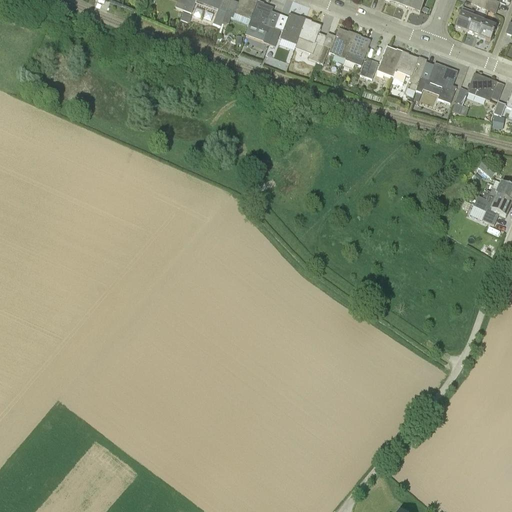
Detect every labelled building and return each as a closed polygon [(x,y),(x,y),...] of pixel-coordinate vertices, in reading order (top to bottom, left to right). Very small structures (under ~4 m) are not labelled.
[(178,0),(175,9),(183,12),(186,0),(178,0)] [(224,0),(186,0),(183,12),(191,15),(195,3),(217,11),(212,24),(221,27),(227,12),(230,2),(224,0)] [(247,0),(240,0),(234,16),(250,22),(257,3),(247,0)] [(408,10),(411,0),(398,0),(397,6),(408,10)] [(419,14),(424,0),(411,0),(408,10),(419,14)] [(499,4),(489,0),(485,0),(484,5),(497,10),(499,4)] [(482,10),(484,5),(472,1),(471,6),(482,10)] [(258,31),(260,26),(266,28),(270,19),(273,10),(257,3),(250,22),(248,28),(258,31)] [(495,15),(497,10),(484,5),(482,10),(495,15)] [(472,19),(474,14),(462,9),(454,29),(467,34),(472,19)] [(230,21),(232,14),(227,12),(221,27),(227,29),(230,21)] [(193,17),(184,14),(182,22),(190,25),(193,17)] [(298,40),(305,21),(289,15),(285,25),(282,34),(298,40)] [(478,38),(484,23),(472,19),(467,34),(478,38)] [(315,44),(318,35),(321,27),(305,21),(298,40),(295,50),(310,56),(308,61),(316,64),(318,59),(322,48),(316,45),(317,44),(315,44)] [(478,38),(490,43),(496,28),(484,23),(478,38)] [(270,42),(275,30),(268,27),(266,35),(262,44),(269,46),(270,42)] [(275,30),(270,42),(276,44),(281,32),(275,30)] [(338,30),(329,55),(345,61),(354,36),(338,30)] [(361,68),(367,52),(370,42),(354,36),(345,62),(361,68)] [(324,61),(328,50),(322,48),(318,59),(324,61)] [(395,72),(402,54),(386,48),(377,73),(393,79),(395,72)] [(415,93),(423,70),(415,67),(418,60),(402,54),(395,72),(411,79),(409,84),(411,84),(409,90),(409,91),(415,93)] [(367,74),(372,62),(366,60),(360,77),(366,79),(367,74)] [(373,77),(375,72),(378,65),(372,62),(367,74),(373,77)] [(452,87),(454,83),(458,74),(434,65),(431,73),(423,70),(415,93),(420,95),(421,95),(425,85),(426,86),(441,91),(438,101),(450,105),(456,88),(452,87)] [(489,102),(493,93),(496,84),(474,75),(467,92),(460,89),(455,105),(462,108),(467,94),(489,102)] [(413,100),(415,93),(409,91),(407,90),(405,94),(407,98),(413,100)] [(493,115),(498,117),(501,118),(505,106),(498,103),(493,115)] [(496,119),(494,130),(504,132),(506,121),(496,119)] [(483,163),(477,159),(473,164),(472,163),(467,168),(472,174),(477,170),(483,163)] [(477,170),(491,182),(497,175),(483,163),(477,170)] [(496,197),(497,197),(511,204),(511,203),(511,190),(500,185),(496,192),(492,190),(490,194),(486,192),(482,200),(490,204),(492,200),(496,197)] [(482,200),(478,199),(472,209),(485,215),(481,223),(493,228),(499,216),(505,220),(511,205),(511,204),(497,197),(496,197),(492,200),(490,204),(482,200)]
